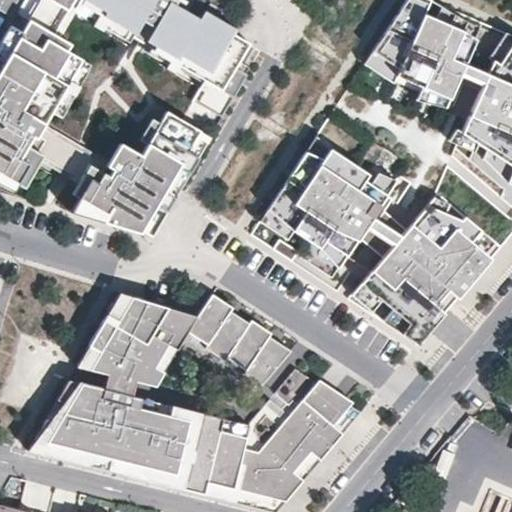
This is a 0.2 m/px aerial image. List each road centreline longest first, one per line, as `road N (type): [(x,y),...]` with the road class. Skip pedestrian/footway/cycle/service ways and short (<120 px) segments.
road 1 (residential): [(432,404),(202,254),(176,248)]
road 2 (residential): [(261,0),(285,41),(176,248)]
road 3 (residential): [(197,511),(0,458)]
road 4 (residential): [(176,248),(161,260),(121,267),(12,236)]
road 5 (residential): [(338,511),(432,404)]
road 6 (residential): [(432,404),(511,307)]
